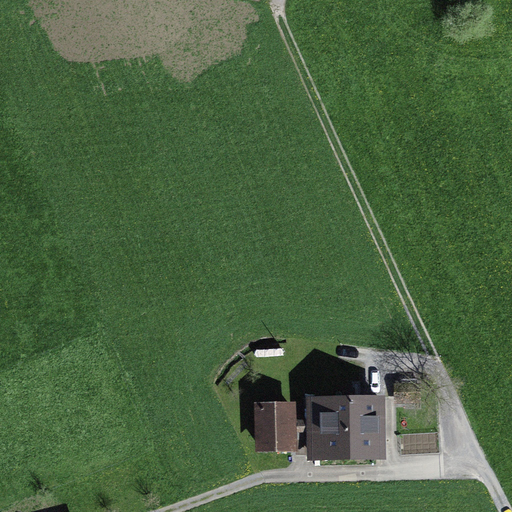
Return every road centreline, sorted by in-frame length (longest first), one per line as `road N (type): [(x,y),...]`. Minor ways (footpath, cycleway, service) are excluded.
road 1 (track): [(485,468),(279,0)]
road 2 (track): [(485,468),(265,476),(162,511)]
